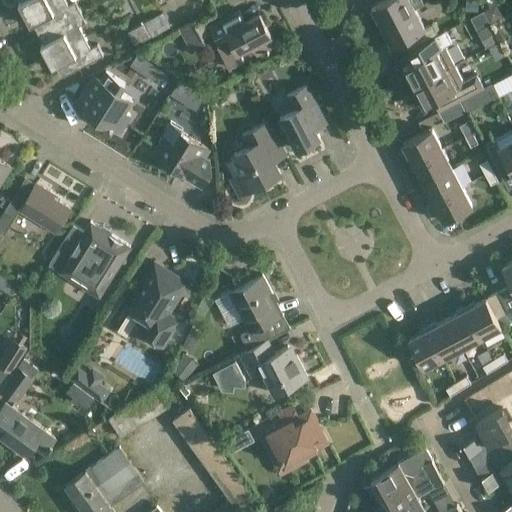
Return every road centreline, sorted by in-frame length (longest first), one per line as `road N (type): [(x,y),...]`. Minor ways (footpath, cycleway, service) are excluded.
road 1 (residential): [(277,219),(227,239),(203,233),(0,102)]
road 2 (residential): [(432,269),(331,317),(277,219)]
road 3 (residential): [(378,164),(293,0)]
